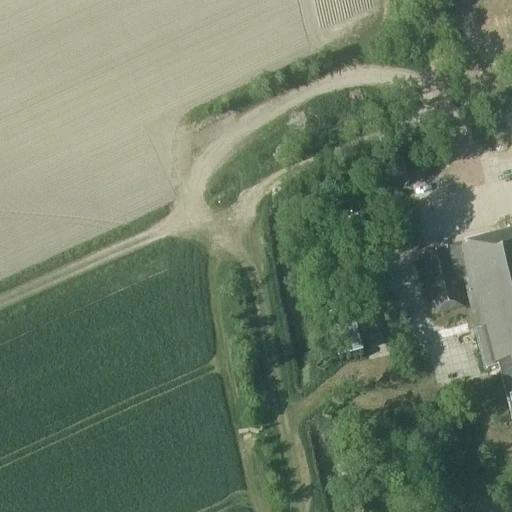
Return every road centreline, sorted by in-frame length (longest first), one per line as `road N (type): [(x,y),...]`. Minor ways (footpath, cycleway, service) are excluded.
road 1 (track): [(0,301),(445,104)]
road 2 (track): [(218,203),(275,511)]
road 3 (unclassified): [(462,147),(423,0)]
